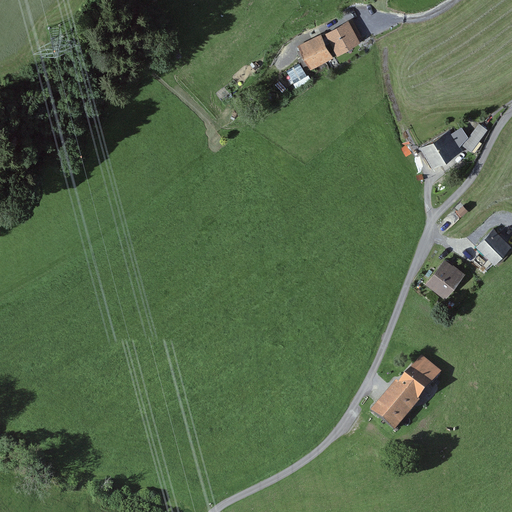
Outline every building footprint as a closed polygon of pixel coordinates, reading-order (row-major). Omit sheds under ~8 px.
[(345,21),(295,46),(307,68),(356,43),(345,21)] [(460,146),(468,152),(485,130),(477,124),(460,146)] [(447,131),(417,148),(428,167),(458,150),(447,131)] [(491,230),(475,248),(492,264),(508,246),(491,230)] [(424,284),(442,298),(461,274),(443,260),(424,284)] [(370,415),(392,433),(441,374),(418,355),(370,415)]
